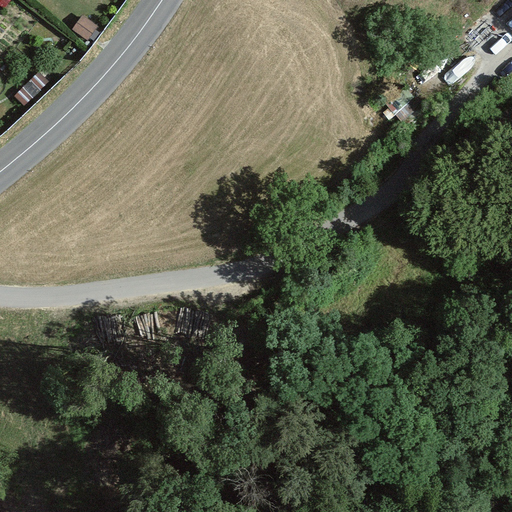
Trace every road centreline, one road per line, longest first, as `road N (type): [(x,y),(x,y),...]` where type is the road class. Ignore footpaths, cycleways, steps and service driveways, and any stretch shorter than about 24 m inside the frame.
road 1 (unclassified): [(0,295),(106,294),(239,274),(335,231),(511,127)]
road 2 (secondary): [(0,172),(58,128),(162,0)]
